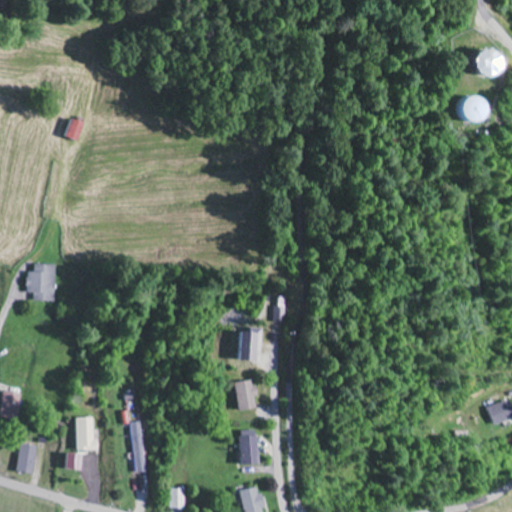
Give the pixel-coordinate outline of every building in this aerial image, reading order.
[(487,72),(505,78),(511,58),(511,54),(496,49),(487,72)] [(455,121),(493,122),(494,99),(456,98),(455,121)] [(90,122),(77,117),(70,137),(84,141),(90,122)] [(28,293),(36,293),(35,302),(58,302),(59,265),(35,264),(35,272),(28,272),(28,293)] [(264,331),(245,330),(244,361),(263,362),(264,331)] [(236,384),(241,412),(259,409),(257,397),(259,396),(256,380),(236,384)] [(19,419),(21,394),(2,392),(0,418),(19,419)] [(511,402),(491,408),(496,425),(511,421),(511,402)] [(80,452),(99,451),(98,418),(79,419),(80,452)] [(145,423),(133,423),(136,473),(147,472),(145,423)] [(260,431),(242,432),(243,465),(261,464),(260,431)] [(18,471),(36,474),(40,447),(22,444),(18,471)] [(86,455),(69,454),(68,469),(85,470),(86,455)] [(247,511),(265,511),(265,508),(267,508),(262,487),(242,491),(247,511)] [(171,510),(187,509),(186,489),(170,489),(171,510)]
